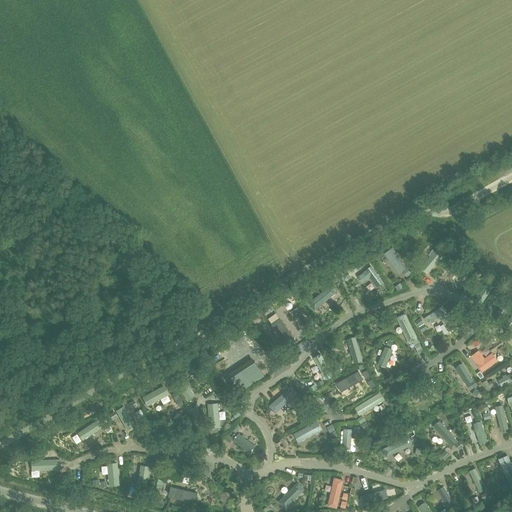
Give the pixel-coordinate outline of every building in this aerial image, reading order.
[(460,264),(454,260),(443,275),(449,279),(460,264)] [(361,283),(370,276),(378,286),(383,282),(371,265),(356,276),(361,283)] [(495,283),(489,279),(475,299),(481,304),(495,283)] [(337,292),(331,284),(309,301),(315,309),(337,292)] [(511,301),(511,299),(508,296),(496,313),(501,317),(511,301)] [(456,326),(442,305),(425,317),(430,324),(440,317),(449,331),(456,326)] [(418,338),(405,313),(396,317),(408,343),(418,338)] [(352,355),(348,339),(343,341),(347,357),(352,355)] [(400,353),(385,347),(379,360),(394,366),(400,353)] [(333,376),(320,353),(313,357),(326,380),(333,376)] [(500,359),(495,353),(481,363),(486,369),(500,359)] [(264,376),(254,360),(229,375),(239,392),(264,376)] [(358,379),(354,374),(354,373),(340,381),(343,388),(358,379)] [(194,395),(182,376),(174,381),(186,400),(194,395)] [(168,395),(163,385),(141,396),(146,406),(168,395)] [(297,393),(291,386),(269,405),(276,412),(297,393)] [(384,400),(379,392),(354,407),(359,415),(384,400)] [(135,426),(123,405),(115,410),(127,430),(135,426)] [(457,441),(439,419),(433,425),(450,446),(457,441)] [(101,428),(95,420),(76,432),(81,440),(101,428)] [(487,441),(481,421),(473,423),(480,443),(487,441)] [(412,444),(408,436),(382,448),(386,456),(412,444)] [(511,484),(511,464),(507,455),(498,460),(511,485),(511,484)] [(58,469),(57,459),(30,460),(31,470),(58,469)] [(118,485),(116,463),(106,463),(108,485),(118,485)] [(140,465),(137,485),(145,487),(148,466),(140,465)] [(486,489),(475,467),(469,471),(479,492),(486,489)] [(343,479),(335,477),(329,504),(337,506),(343,479)] [(298,482),(279,502),(286,508),(304,489),(298,482)] [(161,495),(183,500),(186,489),(163,484),(161,495)] [(455,504),(444,486),(437,490),(448,508),(455,504)] [(431,511),(424,502),(418,506),(422,511),(431,511)]
